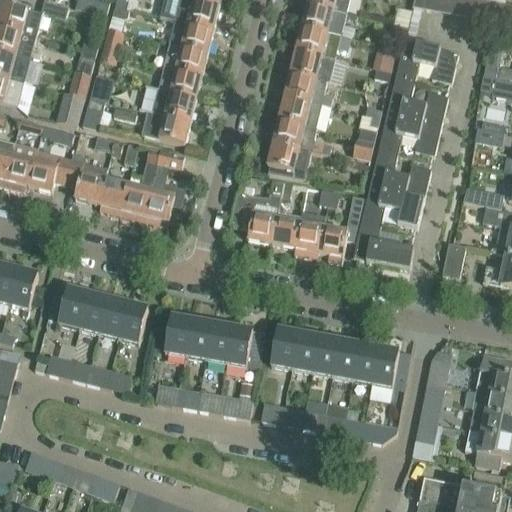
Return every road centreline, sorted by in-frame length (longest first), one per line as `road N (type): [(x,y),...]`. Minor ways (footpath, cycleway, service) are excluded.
road 1 (residential): [(221,511),(38,445),(17,424),(25,394),(53,392),(181,427)]
road 2 (residential): [(198,278),(265,0)]
road 3 (residential): [(428,321),(198,278)]
road 4 (residential): [(181,427),(398,462)]
road 5 (residential): [(198,278),(0,229)]
road 6 (residential): [(428,321),(398,462)]
